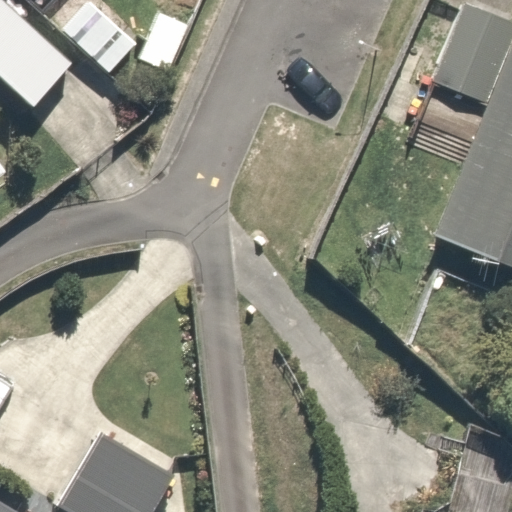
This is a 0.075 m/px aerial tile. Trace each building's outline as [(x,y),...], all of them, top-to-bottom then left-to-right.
[(98,0),(68,35),(114,76),(144,41),(98,0)] [(450,54),(404,44),(388,119),(433,129),(450,54)] [(505,330),(511,311),(511,65),(486,53),(371,279),(505,330)] [(0,63),(0,125),(31,90),(0,63)] [(113,511),(116,507),(46,462),(13,511),(113,511)]
